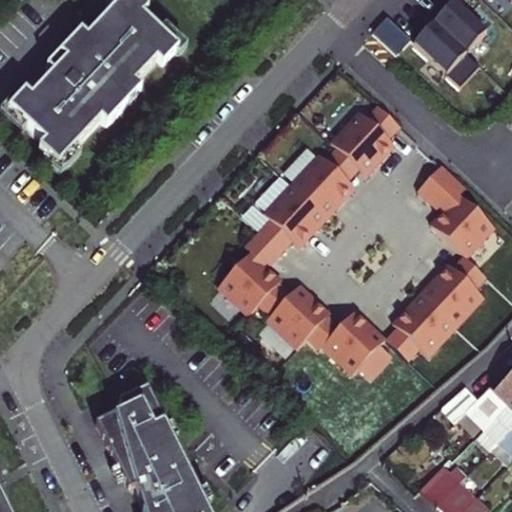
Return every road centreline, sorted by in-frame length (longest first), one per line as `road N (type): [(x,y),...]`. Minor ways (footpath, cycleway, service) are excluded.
road 1 (residential): [(356,0),(18,361),(89,511)]
road 2 (residential): [(511,337),(370,463)]
